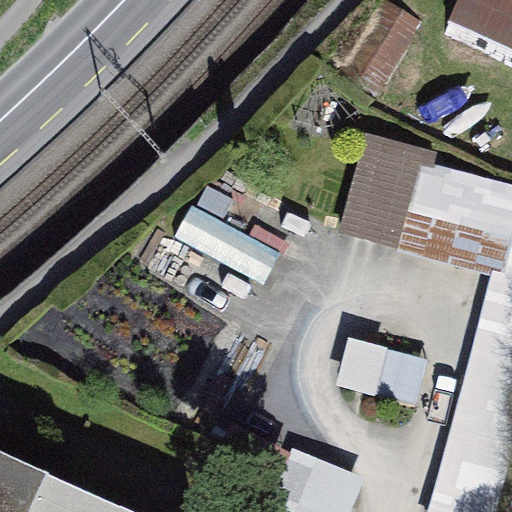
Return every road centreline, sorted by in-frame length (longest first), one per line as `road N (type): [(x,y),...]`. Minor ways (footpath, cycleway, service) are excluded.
road 1 (track): [(399,511),(456,313),(451,296),(433,286),(344,264)]
road 2 (primary): [(0,121),(124,0)]
